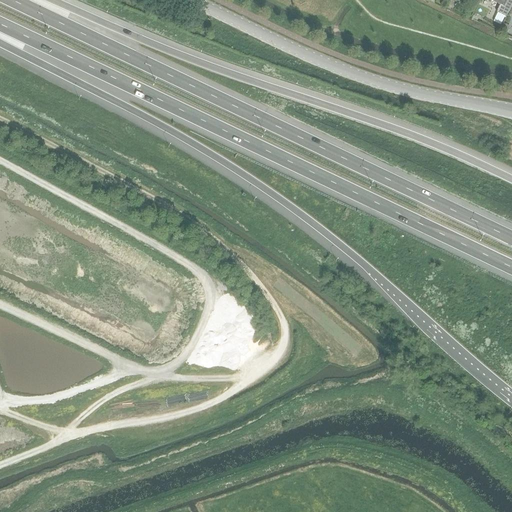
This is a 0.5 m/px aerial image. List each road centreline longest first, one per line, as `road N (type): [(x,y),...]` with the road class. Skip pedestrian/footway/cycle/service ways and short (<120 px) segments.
road 1 (motorway): [(0,42),(270,192),(511,397)]
road 2 (motorway): [(0,24),(511,268)]
road 3 (motorway): [(511,239),(11,0)]
road 4 (motorway): [(511,178),(48,0)]
road 5 (tertiary): [(511,111),(357,74),(188,0)]
